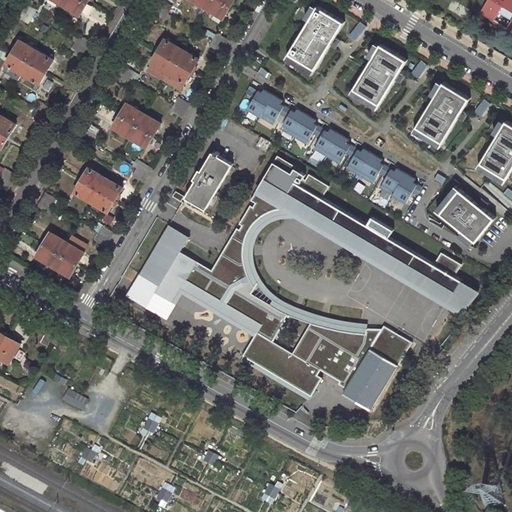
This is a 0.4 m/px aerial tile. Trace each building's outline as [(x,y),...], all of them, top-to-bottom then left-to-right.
[(83,0),(67,0),(64,6),(81,16),(88,3),(83,0)] [(173,5),(164,0),(160,0),(158,5),(169,12),(173,5)] [(221,0),(212,0),(208,8),(224,18),(231,6),(221,0)] [(511,0),(488,0),(480,13),(507,29),(511,20),(511,0)] [(37,9),(26,2),(22,9),(33,16),(37,9)] [(165,19),(169,12),(158,5),(153,12),(165,19)] [(320,5),(288,57),(313,72),(345,20),(320,5)] [(22,9),(18,16),(29,23),(33,16),(22,9)] [(226,46),(230,39),(218,32),(214,39),(226,46)] [(91,50),(95,44),(83,37),(80,44),(91,50)] [(166,38),(159,50),(176,60),(183,49),(166,38)] [(210,46),(222,53),(226,46),(214,39),(210,46)] [(20,41),(14,52),(31,62),(37,51),(20,41)] [(384,43),(352,95),(377,110),(409,58),(384,43)] [(75,50),(87,57),(91,50),(80,44),(75,50)] [(199,59),(183,49),(176,60),(193,70),(199,59)] [(176,60),(159,50),(152,62),(169,72),(176,60)] [(54,60),(37,51),(31,62),(48,72),(54,60)] [(31,62),(14,52),(6,64),(24,74),(31,62)] [(176,60),(169,72),(186,82),(193,70),(176,60)] [(31,62),(24,74),(41,84),(48,72),(31,62)] [(134,70),(123,63),(119,70),(131,77),(134,70)] [(126,84),(131,77),(119,70),(115,77),(126,84)] [(448,81),(416,133),(441,148),(473,96),(448,81)] [(253,95),(246,107),(275,124),(282,113),(288,102),(253,82),(247,92),(253,95)] [(179,97),(176,103),(188,110),(192,104),(179,97)] [(288,117),(281,128),(309,144),(315,133),(322,122),(288,102),(282,113),(288,117)] [(52,117),(55,111),(44,103),(40,110),(52,117)] [(127,103),(120,115),(138,125),(144,114),(127,103)] [(188,110),(176,103),(171,111),(183,118),(188,110)] [(35,117),(47,124),(52,117),(40,110),(35,117)] [(16,125),(0,114),(0,129),(10,136),(16,125)] [(161,123),(144,114),(138,125),(154,135),(161,123)] [(138,125),(120,115),(113,127),(130,137),(138,125)] [(511,120),(479,172),(504,187),(511,174),(511,120)] [(321,136),(314,148),(341,164),(348,152),(355,141),(322,122),(315,133),(321,136)] [(138,125),(130,137),(147,147),(154,135),(138,125)] [(0,129),(0,146),(2,148),(10,136),(0,129)] [(95,136),(84,129),(80,135),(92,142),(95,136)] [(87,149),(92,142),(80,135),(75,142),(87,149)] [(266,150),(271,142),(262,137),(258,145),(266,150)] [(354,156),(347,167),(375,184),(382,172),(388,161),(355,141),(348,152),(354,156)] [(186,198),(206,210),(234,164),(213,151),(202,169),(200,168),(194,179),(196,180),(186,198)] [(274,161),(256,191),(282,206),(300,216),(463,309),(478,289),(456,276),(462,265),(443,254),(436,264),(391,237),(395,230),(374,218),(370,225),(324,197),(330,185),(296,166),(292,171),(274,161)] [(387,175),(380,187),(408,203),(421,181),(388,161),(382,172),(387,175)] [(148,176),(152,169),(141,162),(137,169),(148,176)] [(17,175),(6,168),(2,175),(13,181),(17,175)] [(88,168),(82,179),(99,189),(106,178),(88,168)] [(133,176),(144,183),(148,176),(137,169),(133,176)] [(0,177),(0,183),(9,188),(13,181),(2,175),(0,177)] [(122,188),(106,178),(99,189),(116,200),(122,188)] [(99,189),(82,179),(74,191),(92,202),(99,189)] [(498,217),(457,185),(439,208),(480,240),(498,217)] [(109,212),(116,200),(99,189),(92,202),(109,212)] [(213,270),(252,293),(255,287),(248,275),(244,258),(243,247),(246,234),(252,223),(262,214),(271,209),(282,206),(256,191),(251,199),(256,202),(254,207),(250,205),(241,222),(244,224),(241,229),(237,227),(228,244),(213,270)] [(57,200),(45,193),(42,199),(54,206),(57,200)] [(42,199),(38,206),(49,213),(54,206),(42,199)] [(248,275),(255,287),(252,293),(288,314),(311,323),(339,330),(367,333),(368,327),(368,324),(341,320),(314,313),(292,305),(276,295),(262,280),(256,267),(254,256),(254,249),(254,244),(259,233),(266,225),(274,220),(285,218),(300,216),(282,206),(271,209),(262,214),(252,223),(246,234),(243,247),(244,258),(248,275)] [(169,224),(127,295),(166,317),(182,288),(257,332),(272,341),(288,314),(252,293),(213,270),(179,250),(188,235),(169,224)] [(110,240),(114,233),(102,226),(99,233),(110,240)] [(50,232),(43,244),(60,254),(67,243),(50,232)] [(110,240),(99,233),(95,240),(106,247),(110,240)] [(84,253),(67,243),(60,254),(77,264),(84,253)] [(60,254),(43,244),(36,256),(53,266),(60,254)] [(71,276),(77,264),(60,254),(53,266),(71,276)] [(339,330),(311,323),(294,353),(321,368),(344,380),(365,343),(367,333),(339,330)] [(58,329),(51,325),(44,338),(51,342),(58,329)] [(412,341),(385,325),(383,328),(348,387),(344,393),(371,409),(412,341)] [(365,343),(344,380),(342,384),(348,387),(383,328),(368,327),(367,333),(365,343)] [(66,333),(58,329),(51,342),(58,345),(66,333)] [(294,353),(272,341),(257,332),(244,354),(311,395),(322,378),(317,375),(321,368),(294,353)] [(0,348),(0,355),(10,361),(20,344),(7,336),(0,348)] [(84,409),(90,398),(69,387),(63,398),(84,409)] [(154,435),(159,423),(149,418),(143,431),(154,435)] [(167,483),(159,496),(168,501),(175,488),(167,483)]
